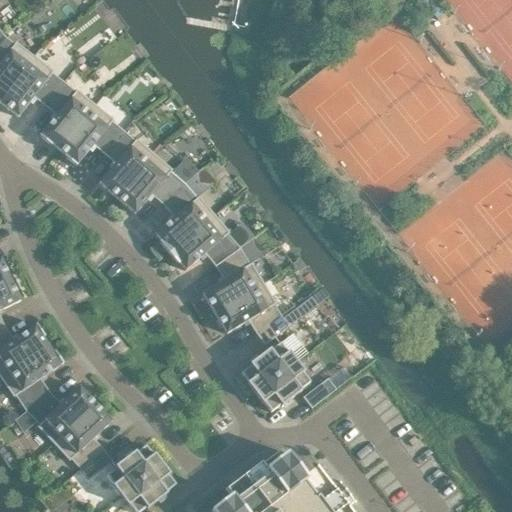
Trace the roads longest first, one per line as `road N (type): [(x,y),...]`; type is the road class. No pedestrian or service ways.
road 1 (residential): [(0,198),(79,335),(202,470),(250,428)]
road 2 (residential): [(250,428),(167,295),(0,125)]
road 3 (residential): [(299,428),(352,392),(442,506),(435,511)]
